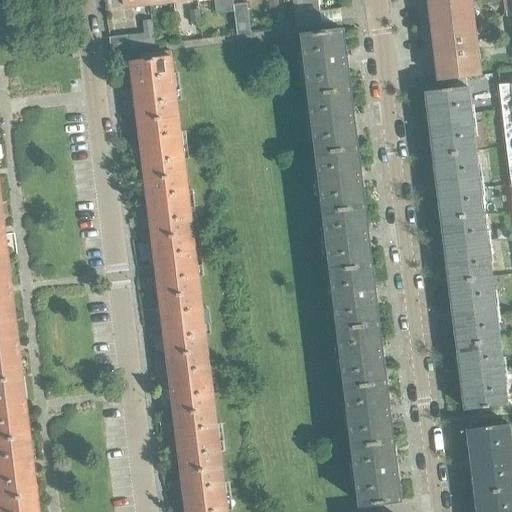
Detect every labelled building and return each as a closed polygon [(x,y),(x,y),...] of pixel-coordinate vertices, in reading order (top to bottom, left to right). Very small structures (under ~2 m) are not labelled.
[(235,12),(234,4),(233,0),(216,0),(218,14),(235,12)] [(281,13),(279,0),(269,0),(271,14),(281,13)] [(323,25),(321,11),(319,0),(293,0),(297,28),(323,25)] [(473,2),(429,7),(434,45),(433,45),(434,56),(435,56),(438,80),(482,75),(473,2)] [(248,3),(234,4),(235,12),(239,35),(252,34),(248,3)] [(200,9),(190,10),(192,23),(202,23),(200,9)] [(178,26),(176,12),(167,13),(168,27),(178,26)] [(145,33),(130,35),(131,48),(156,45),(152,20),(144,21),(145,33)] [(312,93),(352,88),(345,30),(305,35),(312,93)] [(131,48),(130,35),(108,38),(110,51),(131,48)] [(139,116),(179,111),(172,51),(140,55),(141,60),(132,61),(139,116)] [(448,80),(449,88),(468,86),(467,78),(448,80)] [(511,82),(500,83),(511,180),(511,82)] [(436,157),(476,152),(468,86),(428,91),(432,123),(436,157)] [(359,147),(352,88),(312,93),(319,152),(359,147)] [(179,111),(139,116),(146,176),(186,171),(179,111)] [(366,206),(359,147),(319,152),(326,210),(366,206)] [(484,215),(476,152),(436,157),(444,220),(484,215)] [(194,231),(186,171),(146,176),(153,236),(194,231)] [(366,206),(326,210),(333,269),(373,264),(366,206)] [(492,277),(484,215),(444,220),(452,282),(492,277)] [(201,291),(194,231),(153,236),(161,296),(201,291)] [(5,256),(0,256),(0,320),(13,319),(5,256)] [(373,264),(333,269),(341,328),(381,323),(373,264)] [(500,342),(492,277),(452,282),(460,347),(500,342)] [(201,291),(161,296),(168,354),(208,349),(201,291)] [(0,380),(20,378),(13,319),(0,320),(0,380)] [(388,382),(381,323),(341,328),(348,387),(388,382)] [(508,405),(500,342),(460,347),(468,410),(508,405)] [(208,349),(168,354),(175,413),(215,408),(208,349)] [(20,378),(0,380),(0,439),(27,436),(20,378)] [(388,382),(348,387),(355,445),(395,440),(388,382)] [(223,467),(215,408),(175,413),(182,472),(223,467)] [(478,495),(511,491),(511,443),(510,424),(470,429),(478,495)] [(27,436),(0,439),(0,498),(35,494),(27,436)] [(402,500),(397,457),(395,440),(355,445),(362,505),(402,500)] [(228,511),(223,467),(182,472),(187,511),(228,511)] [(511,511),(511,491),(478,495),(480,511),(511,511)] [(36,511),(35,494),(0,498),(0,511),(36,511)]
